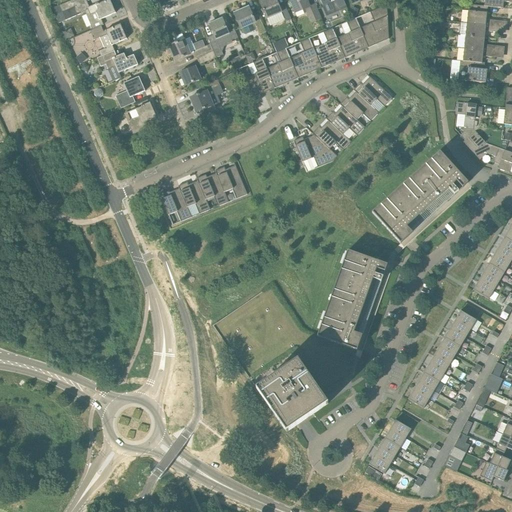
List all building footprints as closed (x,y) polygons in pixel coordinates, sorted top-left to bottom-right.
[(77,6),(87,2),(86,0),(72,0),(53,8),(56,16),(77,6)] [(98,3),(87,8),(90,14),(86,15),(92,29),(104,25),(101,19),(115,13),(109,0),(107,0),(99,4),(98,3)] [(279,7),(275,0),(265,0),(259,3),(269,26),(284,20),(285,22),(291,20),(285,5),(279,7)] [(309,5),(306,0),(288,0),(295,14),(303,11),(304,14),(306,13),(310,23),(322,19),(315,3),(309,5)] [(320,0),(322,5),(335,0),(339,10),(346,7),(343,0),(320,0)] [(484,0),(484,6),(473,5),(473,6),(469,6),(468,10),(487,12),(487,7),(503,8),(503,2),(503,0),(484,0)] [(353,20),(366,49),(389,39),(387,5),(370,13),(374,22),(360,28),(356,19),(353,20)] [(80,14),(77,6),(56,16),(59,23),(65,20),(76,16),(80,14)] [(253,17),(249,7),(234,13),(241,30),(243,34),(245,35),(257,30),(259,35),(266,32),(258,15),(253,17)] [(357,16),(359,9),(352,7),(350,14),(357,16)] [(442,19),(443,11),(436,10),(435,19),(442,19)] [(466,23),(485,25),(486,20),(487,12),(468,10),(466,23)] [(207,38),(210,44),(213,52),(216,58),(223,55),(220,48),(233,43),(232,41),(238,38),(234,29),(228,32),(222,18),(209,24),(214,35),(207,38)] [(343,59),(366,49),(353,20),(347,23),(351,33),(337,39),(332,29),(330,30),(343,59)] [(484,38),(485,31),(485,25),(466,23),(461,23),(459,35),(465,36),(484,38)] [(127,38),(120,24),(104,31),(101,26),(90,31),(94,40),(100,38),(104,49),(98,51),(100,56),(114,50),(112,45),(127,38)] [(320,69),(343,59),(330,30),(323,33),(328,43),(313,49),(309,39),(307,40),(320,69)] [(463,48),(482,51),(483,45),(484,38),(465,36),(463,48)] [(174,60),(190,53),(188,49),(193,47),(189,37),(184,40),(168,46),(174,60)] [(297,79),(320,69),(307,40),(300,43),(305,53),(290,59),(286,49),(284,50),(297,79)] [(283,50),(279,42),(272,45),(275,53),(283,50)] [(196,59),(213,52),(210,44),(193,51),(196,59)] [(492,57),(493,52),(485,51),(482,51),(463,48),(462,61),(481,63),(482,56),(492,57)] [(274,89),(297,79),(284,50),(277,53),(281,63),(267,69),(263,59),(261,60),(274,89)] [(116,57),(114,51),(97,58),(100,67),(106,65),(108,69),(116,66),(119,73),(138,65),(134,55),(126,58),(124,54),(116,57)] [(199,65),(216,58),(213,52),(196,59),(199,65)] [(256,59),(253,52),(245,55),(248,63),(256,59)] [(87,59),(81,53),(76,58),(81,64),(87,59)] [(251,99),(274,89),(261,60),(253,63),(257,73),(243,79),(251,99)] [(481,64),(481,63),(462,61),(460,80),(466,81),(485,83),(487,70),(474,68),(474,63),(481,64)] [(86,73),(89,66),(83,64),(80,70),(86,73)] [(185,86),(201,79),(196,66),(179,73),(185,86)] [(353,91),(355,92),(378,114),(379,113),(371,106),(376,100),(384,107),(392,99),(368,75),(367,76),(369,78),(362,85),(360,83),(353,91)] [(121,109),(135,102),(133,97),(145,91),(139,77),(123,84),(126,91),(115,96),(121,109)] [(196,112),(219,102),(217,96),(223,94),(219,85),(217,80),(199,88),(201,93),(190,98),(196,112)] [(197,81),(191,84),(194,90),(200,87),(197,81)] [(94,93),(94,94),(94,95),(95,95),(95,96),(95,97),(96,97),(96,98),(97,98),(98,98),(99,98),(100,98),(101,98),(101,97),(102,97),(102,96),(103,96),(103,95),(103,94),(103,93),(103,92),(103,91),(102,91),(102,90),(101,90),(100,89),(99,89),(98,89),(97,89),(96,90),(95,90),(95,91),(95,92),(94,92),(94,93)] [(371,122),(378,114),(355,92),(349,100),(347,98),(340,105),(342,107),(364,128),(365,127),(357,120),(363,114),(371,122)] [(132,135),(148,128),(145,122),(156,117),(150,102),(141,106),(142,107),(135,110),(139,117),(131,120),(133,127),(129,128),(132,135)] [(461,136),(465,141),(475,132),(473,130),(476,105),(457,102),(455,114),(465,116),(464,127),(467,128),(467,130),(461,136)] [(511,105),(511,106),(505,105),(503,124),(511,125),(511,105)] [(357,136),(364,128),(342,107),(335,114),(333,112),(326,120),(328,121),(351,143),(352,142),(344,134),(349,129),(357,136)] [(344,150),(351,143),(328,121),(321,129),(319,127),(312,134),(337,157),(338,156),(330,149),(336,143),(344,150)] [(475,132),(465,141),(463,142),(480,160),(487,154),(495,157),(493,163),(499,165),(505,151),(485,144),(475,132)] [(333,161),(337,157),(312,134),(313,136),(304,140),(303,138),(293,141),(304,167),(306,173),(333,161)] [(499,165),(498,169),(509,173),(511,165),(511,153),(505,151),(499,165)] [(447,202),(468,183),(460,174),(440,152),(372,213),(400,244),(406,239),(436,212),(448,202),(447,202)] [(215,171),(216,174),(228,203),(229,203),(225,193),(232,190),(236,200),(243,197),(247,195),(234,163),(234,164),(235,166),(225,170),(224,168),(215,171)] [(218,207),(228,203),(216,174),(207,178),(206,175),(196,179),(198,182),(209,211),(210,210),(206,200),(214,197),(218,207)] [(199,215),(209,211),(198,182),(188,185),(187,183),(178,187),(179,189),(191,218),(192,218),(188,208),(195,205),(199,215)] [(181,222),(191,218),(179,189),(170,193),(169,190),(159,194),(168,216),(177,212),(181,222)] [(499,246),(511,253),(511,241),(505,237),(499,246)] [(494,255),(510,264),(511,259),(511,253),(499,246),(494,255)] [(378,291),(388,265),(348,251),(317,337),(357,351),(359,345),(373,306),(374,306),(379,291),(378,291)] [(489,263),(505,272),(510,264),(494,255),(489,263)] [(484,272),(499,281),(505,272),(489,263),(484,272)] [(484,272),(478,281),(494,290),(499,281),(484,272)] [(478,281),(473,290),(488,300),(494,290),(478,281)] [(460,311),(455,320),(471,329),(476,320),(460,311)] [(455,320),(450,329),(466,338),(471,329),(455,320)] [(445,337),(460,347),(466,338),(450,329),(445,337)] [(455,356),(460,347),(445,337),(439,346),(455,356)] [(455,356),(439,346),(434,355),(450,365),(455,356)] [(350,364),(350,363),(352,358),(352,357),(343,354),(340,361),(350,364)] [(434,355),(429,364),(445,373),(450,365),(434,355)] [(296,426),(328,404),(325,400),(298,360),(256,389),(287,433),(296,426)] [(429,364),(424,373),(439,382),(445,373),(429,364)] [(493,375),(499,378),(501,372),(495,369),(492,375),(493,375)] [(439,382),(424,373),(418,381),(434,391),(439,382)] [(418,381),(413,390),(429,400),(434,391),(418,381)] [(496,394),(499,387),(487,381),(484,389),(496,394)] [(429,400),(413,390),(408,399),(423,409),(429,400)] [(405,439),(411,430),(395,420),(390,430),(405,439)] [(511,420),(509,420),(503,434),(511,438),(511,420)] [(385,438),(400,448),(405,439),(390,430),(385,438)] [(511,438),(503,434),(496,449),(505,453),(507,448),(511,450),(511,438)] [(385,438),(379,447),(395,456),(400,448),(385,438)] [(466,453),(469,445),(465,444),(457,440),(454,447),(466,453)] [(374,456),(390,465),(395,456),(379,447),(374,456)] [(461,462),(466,453),(454,447),(449,456),(461,462)] [(505,453),(496,449),(490,464),(508,472),(511,462),(511,461),(503,457),(505,453)] [(384,474),(390,465),(374,456),(369,465),(384,474)] [(490,464),(486,462),(480,477),(492,482),(494,477),(504,482),(508,472),(490,464)]
